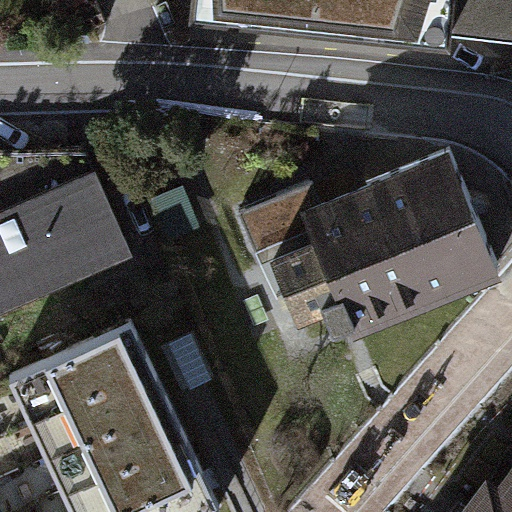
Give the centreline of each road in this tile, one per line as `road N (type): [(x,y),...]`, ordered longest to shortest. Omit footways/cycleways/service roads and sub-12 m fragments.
road 1 (residential): [(511,136),(461,121),(156,83)]
road 2 (residential): [(326,511),(511,301)]
road 3 (residential): [(0,85),(156,83)]
